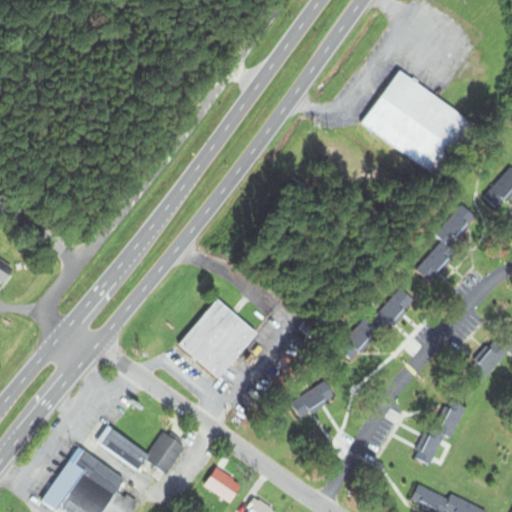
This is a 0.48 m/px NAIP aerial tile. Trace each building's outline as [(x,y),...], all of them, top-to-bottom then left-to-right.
[(363,127),(441,180),(478,126),(399,73),(363,127)] [(511,170),(510,168),(483,199),(498,212),(511,196),(511,170)] [(416,272),(428,283),(480,221),(461,206),(435,237),(441,243),(416,272)] [(0,282),(5,286),(15,268),(0,259),(0,282)] [(180,347),(220,381),(258,335),(218,301),(180,347)] [(511,354),(511,326),(468,374),(482,387),(511,354)] [(290,405),(301,421),(337,398),(327,381),(290,405)] [(415,460),(432,469),(465,408),(448,399),(415,460)] [(147,455),(109,428),(97,446),(139,474),(146,464),(165,477),(185,448),(162,433),(147,455)] [(125,482),(78,450),(42,504),(53,511),(134,511),(139,505),(118,492),(125,482)] [(232,504),(243,485),(215,470),(205,489),(232,504)] [(431,511),(482,511),(419,484),(411,503),(431,511)] [(273,511),(256,499),(245,511),(273,511)]
